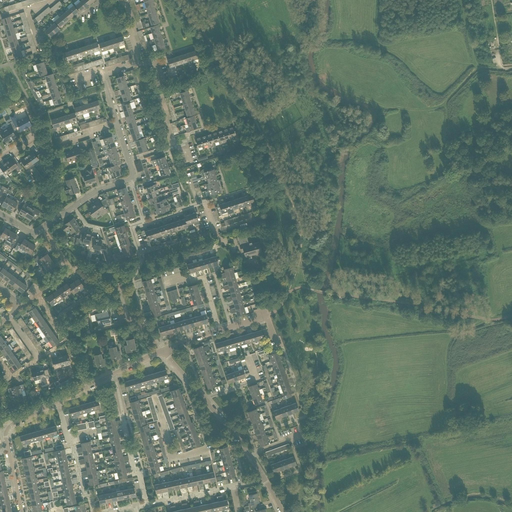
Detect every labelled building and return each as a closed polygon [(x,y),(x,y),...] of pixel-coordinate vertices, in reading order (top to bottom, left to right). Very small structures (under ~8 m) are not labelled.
[(90,4),(86,0),(82,0),(80,2),(86,9),(88,7),(87,6),(90,4)] [(154,6),(151,0),(144,2),(146,8),(154,6)] [(86,9),(80,2),(75,6),(81,12),(83,10),(84,11),(86,9)] [(79,12),(75,8),(73,5),(69,9),(75,17),(76,15),(76,14),(79,12)] [(155,11),(154,6),(146,8),(147,14),(155,11)] [(75,17),(69,9),(64,13),(69,19),(72,17),(73,18),(75,17)] [(157,17),(155,11),(147,14),(149,20),(157,17)] [(69,19),(64,13),(59,17),(65,24),(67,23),(66,22),(69,19)] [(12,23),(10,17),(2,19),(3,23),(2,23),(3,25),(12,23)] [(65,24),(59,17),(55,21),(60,27),(63,25),(64,26),(65,24)] [(159,23),(157,17),(149,20),(151,25),(159,23)] [(13,28),(12,23),(3,25),(4,28),(4,27),(6,31),(13,28)] [(60,29),(56,26),(54,23),(50,27),(56,34),(58,33),(57,32),(60,29)] [(158,25),(153,26),(150,27),(152,33),(160,31),(158,25)] [(56,34),(50,27),(45,31),(50,37),(53,35),(54,36),(56,34)] [(15,34),(13,28),(6,31),(7,34),(6,34),(7,37),(15,34)] [(161,36),(160,31),(152,33),(153,39),(161,36)] [(17,40),(15,34),(7,37),(7,39),(8,39),(9,42),(17,40)] [(122,36),(116,38),(119,46),(124,44),(122,36)] [(163,42),(161,36),(153,39),(155,45),(163,42)] [(119,46),(116,38),(110,40),(113,48),(114,52),(120,50),(119,46)] [(19,45),(17,40),(9,42),(10,46),(10,48),(19,45)] [(113,48),(110,40),(105,42),(107,50),(113,48)] [(99,50),(98,47),(97,42),(91,44),(93,52),(99,50)] [(107,50),(105,42),(99,44),(101,52),(107,50)] [(165,48),(163,42),(155,45),(157,51),(165,48)] [(93,52),(91,44),(85,46),(88,54),(93,52)] [(21,51),(19,45),(10,48),(11,50),(12,50),(13,54),(21,51)] [(88,54),(85,46),(80,48),(82,56),(88,54)] [(82,56),(80,48),(74,50),(76,58),(82,56)] [(76,58),(74,50),(68,52),(71,60),(76,58)] [(23,57),(21,52),(21,51),(13,54),(14,57),(13,57),(14,60),(23,57)] [(198,59),(196,51),(190,52),(193,60),(198,59)] [(71,60),(68,52),(62,54),(65,62),(71,60)] [(193,60),(190,52),(184,54),(187,62),(188,65),(193,63),(193,60)] [(187,62),(184,54),(179,56),(181,64),(187,62)] [(182,67),(181,64),(179,56),(173,58),(175,66),(176,69),(182,67)] [(175,66),(173,58),(167,60),(170,68),(175,66)] [(44,62),(36,65),(37,70),(45,68),(44,62)] [(47,74),(45,68),(37,70),(39,76),(47,74)] [(53,74),(48,75),(45,76),(46,82),(54,80),(53,74)] [(116,78),(118,84),(126,82),(124,76),(116,78)] [(56,85),(54,80),(46,82),(48,88),(56,85)] [(127,87),(126,82),(118,84),(119,90),(127,87)] [(58,91),(56,85),(48,88),(50,94),(58,91)] [(130,87),(127,87),(119,90),(121,96),(129,93),(132,92),(130,87)] [(60,97),(58,91),(50,94),(52,99),(60,97)] [(187,91),(183,92),(179,93),(181,99),(189,97),(187,91)] [(417,95),(423,102),(428,98),(421,91),(417,95)] [(131,99),(129,93),(121,96),(123,102),(131,99)] [(62,103),(60,97),(52,99),(54,105),(62,103)] [(191,102),(189,97),(181,99),(183,105),(191,102)] [(97,101),(91,102),(94,111),(100,109),(97,101)] [(94,111),(91,102),(86,104),(88,112),(94,111)] [(193,108),(191,102),(183,105),(185,111),(193,108)] [(129,103),(126,104),(121,106),(123,112),(131,109),(129,103)] [(88,112),(86,104),(80,106),(83,114),(88,112)] [(83,114),(80,106),(74,108),(77,116),(83,114)] [(13,114),(13,115),(9,107),(5,109),(9,116),(15,128),(18,127),(20,131),(25,129),(28,128),(28,127),(32,125),(27,116),(17,122),(13,114)] [(195,114),(193,108),(185,111),(187,117),(195,114)] [(133,115),(131,109),(123,112),(125,117),(133,115)] [(77,121),(76,118),(74,113),(68,115),(71,123),(77,121)] [(71,123),(68,115),(63,116),(65,125),(71,123)] [(135,120),(133,115),(125,117),(127,123),(135,120)] [(65,125),(63,116),(57,118),(59,126),(65,125)] [(193,116),(189,118),(185,119),(187,124),(195,122),(193,116)] [(15,128),(10,118),(5,121),(10,128),(8,129),(7,128),(3,131),(3,132),(0,133),(6,143),(11,140),(11,139),(13,138),(13,139),(16,137),(13,132),(14,131),(13,129),(15,128)] [(57,118),(51,120),(54,128),(56,128),(59,126),(57,118)] [(137,126),(135,120),(127,123),(129,129),(137,126)] [(197,128),(195,122),(187,124),(188,128),(186,129),(187,133),(190,132),(189,130),(197,128)] [(139,132),(137,126),(129,129),(131,134),(139,132)] [(236,136),(235,132),(233,127),(228,129),(231,138),(231,137),(232,140),(237,139),(236,136)] [(231,138),(228,129),(222,131),(225,139),(226,139),(229,138),(230,141),(232,140),(231,137),(231,138)] [(225,139),(222,131),(217,132),(220,141),(224,140),(224,143),(227,142),(226,139),(225,139)] [(140,138),(139,132),(131,134),(132,140),(140,138)] [(220,141),(217,132),(211,134),(214,143),(215,143),(218,142),(219,144),(221,144),(220,141)] [(214,143),(211,134),(206,136),(209,145),(209,144),(213,143),(214,146),(216,146),(215,143),(214,143)] [(103,139),(104,144),(104,145),(114,142),(112,136),(103,139)] [(209,145),(206,136),(201,138),(203,146),(204,146),(207,145),(208,148),(210,147),(209,144),(209,145)] [(140,140),(135,141),(137,147),(145,144),(147,144),(145,138),(143,139),(140,140)] [(203,146),(201,138),(195,139),(198,148),(202,147),(203,150),(205,149),(204,146),(203,146)] [(115,147),(114,142),(104,145),(106,150),(115,147)] [(139,153),(147,150),(145,144),(137,147),(139,153)] [(117,153),(115,147),(106,150),(108,156),(117,153)] [(68,162),(82,157),(79,148),(73,149),(73,150),(65,153),(66,156),(64,157),(65,162),(67,161),(68,162)] [(97,161),(93,150),(88,152),(90,159),(89,159),(90,163),(97,161)] [(41,159),(38,155),(36,156),(33,152),(26,156),(32,164),(33,166),(38,162),(39,163),(43,160),(41,159)] [(119,158),(117,153),(108,156),(110,161),(119,158)] [(32,164),(26,156),(20,161),(23,165),(28,171),(31,169),(34,167),(33,166),(32,164)] [(151,161),(153,166),(157,165),(166,162),(165,157),(151,161)] [(11,158),(6,163),(12,171),(16,168),(18,171),(22,168),(18,162),(16,164),(11,158)] [(121,164),(119,158),(110,161),(111,166),(111,167),(117,165),(121,164)] [(168,168),(166,162),(157,165),(159,171),(168,168)] [(12,171),(6,163),(0,166),(0,167),(2,169),(0,170),(0,174),(2,178),(4,179),(8,177),(6,175),(12,171)] [(119,170),(117,165),(111,167),(111,166),(108,167),(110,173),(119,170)] [(90,184),(96,182),(93,173),(91,168),(86,170),(88,174),(82,176),(83,181),(84,180),(86,186),(90,185),(90,184)] [(170,173),(168,168),(159,171),(161,176),(170,173)] [(206,178),(215,175),(213,171),(214,171),(214,169),(207,172),(206,169),(202,170),(201,171),(201,172),(201,173),(202,177),(198,178),(196,178),(194,171),(189,173),(193,183),(197,181),(206,178)] [(114,178),(121,176),(119,170),(110,173),(107,174),(109,182),(115,180),(114,178)] [(216,175),(215,175),(206,178),(208,184),(217,181),(215,177),(216,176),(216,175)] [(68,187),(64,188),(66,193),(69,192),(70,195),(78,192),(73,178),(65,181),(68,187)] [(218,181),(217,181),(208,184),(210,190),(219,187),(217,182),(218,182),(218,181)] [(144,188),(146,194),(155,191),(155,190),(157,190),(155,182),(146,185),(147,187),(144,188)] [(219,187),(210,190),(207,191),(210,198),(213,197),(212,195),(221,193),(219,188),(220,188),(220,186),(219,187)] [(117,190),(119,195),(119,196),(127,194),(125,188),(117,190)] [(11,195),(10,195),(12,191),(7,189),(5,192),(3,195),(2,198),(5,199),(1,205),(7,209),(12,200),(9,198),(11,195)] [(159,195),(158,192),(157,190),(155,190),(155,191),(146,194),(148,199),(157,196),(156,196),(159,195)] [(129,199),(127,194),(119,196),(121,202),(129,199)] [(161,201),(160,197),(159,195),(156,196),(157,196),(148,199),(149,205),(154,203),(158,202),(161,201)] [(252,196),(248,197),(247,196),(243,197),(242,196),(241,197),(241,198),(244,206),(248,205),(248,206),(250,206),(251,207),(254,206),(253,203),(254,202),(252,196)] [(244,206),(241,198),(237,199),(237,198),(235,198),(236,199),(239,208),(244,206)] [(25,217),(31,206),(25,203),(26,201),(23,199),(21,203),(19,206),(22,207),(18,213),(25,217)] [(131,205),(129,199),(121,202),(123,208),(131,205)] [(169,204),(166,200),(165,200),(165,199),(162,200),(161,201),(158,202),(154,203),(155,209),(164,206),(164,205),(169,204)] [(239,208),(236,199),(231,201),(231,200),(230,200),(230,201),(233,210),(239,208)] [(18,208),(19,206),(21,203),(17,200),(15,202),(12,200),(7,209),(12,212),(15,207),(18,208)] [(105,211),(101,205),(98,201),(92,205),(93,206),(88,210),(93,218),(100,213),(101,214),(105,211)] [(233,210),(230,201),(226,203),(225,202),(224,202),(224,203),(227,212),(233,210)] [(227,212),(224,203),(220,205),(220,204),(217,204),(217,206),(217,207),(215,208),(218,217),(222,215),(222,213),(227,212)] [(165,209),(170,207),(169,204),(164,205),(164,206),(155,209),(156,211),(155,212),(156,215),(162,213),(163,213),(164,213),(165,212),(166,211),(165,209)] [(133,211),(131,205),(123,208),(125,214),(133,211)] [(38,217),(40,214),(38,213),(39,212),(35,209),(34,209),(31,206),(25,217),(31,220),(32,217),(33,218),(33,220),(34,221),(36,217),(37,217),(38,217)] [(133,211),(125,214),(121,215),(122,216),(123,217),(125,222),(127,221),(127,219),(135,217),(133,211)] [(189,214),(189,215),(192,223),(198,221),(195,213),(191,214),(190,213),(189,214)] [(192,223),(189,215),(185,216),(185,215),(183,216),(184,219),(187,227),(193,226),(192,223)] [(65,232),(68,230),(71,234),(79,228),(75,222),(76,221),(73,218),(64,225),(65,225),(62,227),(65,232)] [(187,227),(184,219),(180,220),(180,219),(179,220),(179,221),(182,229),(187,227)] [(182,229),(179,221),(174,222),(174,221),(173,222),(173,223),(176,231),(182,229)] [(176,231),(173,223),(169,224),(168,223),(167,223),(167,224),(170,233),(176,231)] [(163,225),(161,225),(162,226),(164,235),(168,234),(169,236),(171,235),(170,233),(167,224),(163,226),(163,225)] [(115,227),(109,229),(110,231),(115,231),(116,231),(117,234),(125,232),(123,226),(115,228),(115,227)] [(164,235),(162,226),(157,228),(157,227),(156,227),(156,228),(159,237),(164,235)] [(6,239),(11,232),(5,228),(2,233),(0,232),(0,237),(1,236),(6,239)] [(159,237),(156,228),(152,229),(151,229),(150,229),(150,230),(153,239),(157,237),(157,239),(159,239),(159,237)] [(151,247),(149,240),(153,239),(150,230),(146,231),(146,230),(144,231),(146,236),(143,237),(147,252),(156,249),(156,247),(154,247),(154,246),(151,247)] [(6,239),(4,243),(9,246),(12,248),(13,246),(16,242),(13,240),(16,235),(17,234),(15,233),(14,234),(11,232),(6,239)] [(90,244),(92,234),(85,232),(83,240),(79,239),(80,239),(77,238),(75,244),(78,245),(85,246),(86,243),(90,244)] [(127,237),(125,232),(117,234),(119,240),(127,237)] [(262,255),(258,242),(253,244),(252,242),(248,243),(247,239),(246,239),(245,235),(246,235),(238,237),(240,245),(239,245),(241,252),(244,252),(245,256),(255,253),(256,257),(262,255)] [(129,243),(127,237),(119,240),(121,246),(129,243)] [(95,238),(94,243),(94,245),(90,244),(88,250),(95,252),(96,249),(103,251),(104,246),(101,246),(102,242),(100,242),(101,240),(95,238)] [(25,250),(29,243),(24,239),(21,244),(18,243),(15,249),(18,250),(20,247),(25,250)] [(24,252),(23,253),(27,255),(27,256),(28,257),(31,259),(32,257),(35,253),(34,252),(32,251),(35,246),(29,243),(25,250),(24,252)] [(131,249),(129,243),(121,246),(122,252),(131,249)] [(133,255),(132,252),(131,249),(122,252),(119,253),(120,255),(123,254),(124,257),(133,255)] [(50,260),(47,254),(45,255),(44,253),(34,259),(37,264),(38,263),(40,267),(50,260)] [(218,265),(216,256),(215,255),(213,255),(214,257),(210,258),(212,266),(218,265)] [(212,266),(210,258),(210,257),(208,257),(208,259),(204,260),(207,268),(212,266)] [(207,268),(204,260),(204,258),(202,259),(202,260),(198,261),(201,270),(207,268)] [(54,265),(50,260),(40,267),(43,272),(45,275),(51,271),(49,268),(54,265)] [(201,270),(198,261),(198,260),(196,260),(197,262),(193,263),(195,272),(201,270)] [(195,272),(193,263),(192,262),(190,262),(191,264),(187,265),(189,273),(195,272)] [(230,268),(228,268),(224,270),(225,273),(220,275),(220,277),(234,273),(232,267),(230,268)] [(7,282),(12,275),(8,272),(3,278),(7,282)] [(236,279),(234,273),(220,277),(221,279),(226,278),(227,281),(236,279)] [(12,286),(17,279),(12,275),(7,282),(12,286)] [(17,289),(22,283),(17,279),(12,286),(17,289)] [(80,282),(78,279),(76,281),(76,280),(73,282),(73,283),(78,290),(80,293),(85,289),(84,287),(86,286),(82,280),(80,282)] [(142,282),(144,288),(154,285),(153,283),(152,283),(151,279),(142,282)] [(237,285),(236,279),(227,281),(228,285),(223,286),(224,288),(237,285)] [(27,286),(22,283),(17,289),(22,293),(27,286)] [(78,290),(73,283),(68,286),(72,291),(71,291),(73,294),(78,290)] [(68,286),(67,284),(62,287),(67,295),(71,291),(72,291),(68,286)] [(154,287),(154,285),(144,288),(146,294),(154,291),(153,287),(154,287)] [(188,287),(188,288),(187,288),(187,290),(189,289),(190,293),(198,291),(197,285),(188,287)] [(239,290),(237,285),(224,288),(224,291),(229,289),(230,293),(239,290)] [(67,295),(62,287),(57,291),(62,298),(67,295)] [(241,296),(239,290),(230,293),(231,296),(226,298),(227,300),(241,296)] [(62,298),(57,291),(52,294),(57,302),(58,303),(63,300),(62,298)] [(155,295),(154,291),(146,294),(147,299),(157,296),(157,295),(155,295)] [(198,291),(190,293),(188,294),(189,295),(190,295),(191,299),(200,296),(198,291)] [(57,302),(52,294),(47,298),(52,305),(57,302)] [(158,298),(157,296),(147,299),(149,305),(158,302),(156,299),(158,298)] [(200,296),(191,299),(190,299),(190,301),(192,301),(193,305),(202,302),(200,296)] [(242,302),(241,296),(227,300),(228,302),(233,301),(234,304),(242,302)] [(159,306),(158,302),(149,305),(151,311),(160,308),(160,306),(159,306)] [(244,308),(242,302),(234,304),(235,308),(230,309),(230,312),(244,308)] [(28,312),(31,316),(32,317),(39,312),(35,307),(28,312)] [(161,310),(160,308),(151,311),(152,317),(161,314),(160,310),(161,310)] [(246,314),(244,309),(244,308),(230,312),(231,314),(236,312),(237,316),(246,314)] [(42,317),(39,312),(32,317),(35,322),(42,317)] [(108,312),(103,313),(94,315),(96,321),(97,321),(98,326),(104,324),(105,326),(111,324),(110,323),(111,323),(110,318),(109,318),(108,312)] [(202,324),(199,314),(197,315),(198,316),(193,317),(196,326),(202,324)] [(208,323),(205,314),(201,315),(201,314),(199,314),(202,324),(208,323)] [(45,322),(42,317),(35,322),(39,327),(45,322)] [(196,326),(193,317),(189,319),(189,317),(187,318),(190,328),(196,326)] [(190,328),(187,318),(186,318),(186,320),(182,321),(184,329),(190,328)] [(184,329),(182,321),(178,322),(177,320),(176,321),(179,331),(184,329)] [(179,331),(176,321),(174,321),(174,323),(170,324),(173,333),(179,331)] [(49,327),(45,322),(39,327),(42,332),(49,327)] [(167,334),(164,324),(162,325),(163,326),(159,327),(161,336),(167,334)] [(173,333),(170,324),(166,325),(166,324),(164,324),(167,334),(173,333)] [(258,331),(256,326),(254,327),(258,340),(264,339),(261,330),(258,331)] [(52,332),(49,327),(42,332),(46,337),(52,332)] [(258,340),(254,327),(252,327),(253,332),(250,333),(252,342),(258,340)] [(252,342),(250,333),(246,334),(245,329),(242,330),(246,344),(252,342)] [(246,344),(242,330),(240,331),(242,336),(238,337),(241,345),(246,344)] [(46,337),(43,338),(47,344),(49,342),(56,337),(52,332),(46,337)] [(235,347),(231,333),(229,334),(230,339),(227,340),(229,349),(235,347)] [(241,345),(238,337),(235,338),(233,333),(231,333),(235,347),(241,345)] [(229,349),(227,340),(223,341),(222,336),(219,337),(223,350),(229,349)] [(59,342),(56,337),(49,342),(53,347),(59,342)] [(223,350),(219,337),(217,338),(219,343),(215,344),(217,352),(223,350)] [(12,346),(21,340),(19,338),(15,340),(11,343),(12,346)] [(133,339),(129,340),(126,340),(127,345),(125,346),(126,353),(136,351),(133,339)] [(39,341),(34,345),(36,347),(38,350),(42,347),(43,346),(39,341)] [(204,352),(202,348),(204,347),(203,345),(193,349),(195,355),(204,352)] [(11,351),(7,346),(0,351),(4,355),(11,351)] [(121,358),(120,353),(120,351),(117,352),(116,347),(109,348),(111,360),(121,358)] [(14,356),(11,351),(4,355),(7,360),(14,356)] [(205,356),(204,352),(195,355),(197,361),(207,357),(206,355),(205,356)] [(269,355),(270,359),(269,360),(270,361),(279,358),(277,352),(269,355)] [(106,365),(105,360),(105,358),(102,359),(101,354),(94,356),(97,367),(106,365)] [(52,358),(53,363),(55,369),(70,364),(67,355),(59,357),(59,356),(52,358)] [(18,360),(14,356),(7,360),(11,365),(18,360)] [(208,359),(207,357),(197,361),(199,366),(208,363),(206,359),(208,359)] [(281,363),(279,358),(270,361),(270,363),(272,363),(273,367),(281,363)] [(21,365),(18,361),(18,360),(11,365),(14,370),(21,365)] [(209,367),(208,363),(199,366),(201,372),(211,368),(210,367),(209,367)] [(283,369),(281,363),(273,367),(274,370),(273,371),(274,373),(283,369)] [(37,372),(32,373),(33,378),(34,381),(42,379),(43,385),(47,384),(49,390),(54,388),(50,373),(48,368),(43,370),(43,369),(38,370),(38,371),(37,372)] [(212,370),(211,368),(201,372),(203,377),(212,374),(210,371),(212,370)] [(245,377),(244,373),(242,369),(238,370),(238,369),(236,370),(237,371),(240,379),(245,377)] [(286,375),(283,369),(274,373),(274,375),(276,374),(277,378),(286,375)] [(165,370),(160,372),(162,382),(164,381),(164,380),(168,379),(165,370)] [(240,379),(237,371),(233,372),(232,371),(230,372),(231,373),(234,381),(240,379)] [(162,382),(160,372),(154,373),(156,382),(160,381),(161,382),(162,382)] [(156,382),(154,373),(148,375),(151,385),(153,385),(152,383),(156,382)] [(234,381),(231,373),(227,374),(226,373),(225,374),(225,375),(228,384),(234,381)] [(213,378),(212,374),(203,377),(205,383),(215,379),(215,378),(213,378)] [(151,385),(148,375),(142,377),(145,385),(149,384),(149,386),(151,385)] [(288,380),(286,375),(277,378),(278,382),(277,382),(278,384),(288,380)] [(145,385),(142,377),(136,378),(139,389),(141,388),(141,386),(145,385)] [(139,389),(136,378),(131,380),(133,389),(137,388),(138,389),(139,389)] [(216,386),(215,382),(216,381),(215,379),(205,383),(208,389),(216,386)] [(133,389),(131,380),(125,382),(127,390),(128,392),(130,391),(129,390),(133,389)] [(290,386),(288,380),(278,384),(278,386),(280,385),(281,389),(290,386)] [(55,382),(54,383),(58,390),(68,385),(66,381),(60,384),(59,383),(58,381),(55,382)] [(256,384),(253,385),(248,387),(250,393),(258,390),(260,389),(259,388),(258,388),(256,384)] [(24,390),(24,389),(23,385),(8,389),(9,393),(12,392),(14,399),(22,396),(21,391),(24,390)] [(292,392),(290,386),(281,389),(283,393),(281,393),(282,395),(283,395),(292,392)] [(180,394),(178,389),(170,392),(171,396),(170,396),(171,398),(180,394)] [(260,394),(258,390),(250,393),(252,399),(260,396),(262,395),(262,393),(260,394)] [(183,400),(180,394),(171,398),(171,400),(173,399),(174,403),(183,400)] [(262,399),(260,396),(252,399),(254,404),(262,401),(264,401),(264,399),(262,399)] [(98,400),(91,402),(94,410),(98,409),(99,411),(101,410),(98,400)] [(138,400),(134,401),(130,403),(131,409),(142,406),(141,404),(140,404),(138,400)] [(175,407),(174,407),(175,409),(185,406),(183,400),(174,403),(175,407)] [(94,410),(91,402),(86,403),(89,414),(91,413),(90,411),(94,410)] [(89,414),(86,403),(80,405),(83,414),(87,413),(87,414),(89,414)] [(293,413),(289,403),(288,404),(288,405),(284,407),(287,415),(293,413)] [(296,403),(291,404),(291,403),(289,403),(293,413),(299,411),(296,403)] [(83,414),(80,405),(74,407),(77,417),(79,417),(79,415),(83,414)] [(142,408),(142,406),(131,409),(133,414),(142,412),(141,408),(142,408)] [(187,411),(185,406),(175,409),(175,411),(177,411),(178,414),(187,411)] [(77,417),(74,407),(68,409),(71,417),(75,416),(76,418),(77,417)] [(282,417),(278,407),(276,408),(277,410),(273,411),(276,419),(282,417)] [(287,415),(284,407),(280,408),(280,407),(278,407),(282,417),(287,415)] [(259,413),(257,413),(256,409),(248,412),(250,418),(260,414),(259,413)] [(189,417),(187,411),(178,414),(180,418),(178,419),(179,421),(189,417)] [(143,416),(142,412),(133,414),(135,420),(145,417),(145,415),(143,416)] [(260,420),(259,417),(260,416),(260,414),(250,418),(252,424),(260,420)] [(146,419),(145,417),(135,420),(137,426),(145,424),(144,420),(146,419)] [(191,423),(189,417),(179,421),(179,422),(181,422),(182,426),(184,425),(191,423)] [(121,423),(120,420),(115,421),(114,418),(105,420),(107,426),(121,423)] [(263,424),(262,424),(260,420),(252,424),(254,429),(264,426),(263,424)] [(192,422),(191,423),(184,425),(185,429),(184,430),(184,431),(194,428),(192,422)] [(116,426),(121,425),(121,423),(107,426),(108,432),(117,430),(116,426)] [(148,429),(147,425),(138,427),(140,433),(150,430),(150,429),(148,429)] [(55,426),(49,428),(52,438),(54,437),(53,436),(57,435),(55,426)] [(264,432),(263,428),(264,427),(264,426),(254,429),(256,435),(264,432)] [(52,438),(49,428),(43,429),(46,438),(50,437),(51,441),(53,441),(52,438)] [(196,434),(194,428),(184,431),(185,433),(186,433),(188,437),(196,434)] [(46,438),(43,429),(37,431),(40,441),(42,441),(41,439),(46,438)] [(151,432),(150,430),(140,433),(142,439),(150,437),(149,433),(151,432)] [(40,441),(37,431),(32,433),(34,441),(38,440),(38,442),(40,441)] [(268,437),(267,435),(266,436),(264,432),(256,435),(258,440),(268,437)] [(34,441),(32,433),(26,435),(29,445),(30,444),(30,443),(34,441)] [(119,438),(124,437),(123,434),(109,437),(111,443),(119,441),(119,438)] [(198,439),(196,434),(188,437),(189,440),(188,441),(189,443),(198,439)] [(29,445),(26,435),(20,436),(22,445),(26,444),(27,445),(29,445)] [(151,441),(150,437),(142,439),(143,445),(153,442),(153,440),(151,441)] [(269,443),(267,439),(268,438),(268,437),(258,440),(260,446),(269,443)] [(200,445),(198,439),(189,443),(189,445),(191,444),(192,448),(200,445)] [(90,442),(86,442),(81,444),(82,447),(77,448),(77,451),(91,448),(90,442)] [(154,444),(153,442),(143,445),(145,451),(154,448),(152,444),(154,444)] [(121,450),(126,448),(126,446),(112,449),(113,455),(122,453),(121,450)] [(219,449),(220,453),(218,453),(219,455),(220,455),(229,453),(227,447),(219,449)] [(155,452),(154,448),(145,451),(147,456),(157,454),(156,452),(155,452)] [(66,455),(65,450),(65,449),(56,451),(57,456),(55,456),(55,458),(66,455)] [(84,459),(79,460),(80,462),(93,459),(96,459),(95,453),(92,454),(83,455),(84,459)] [(231,458),(229,453),(220,455),(221,459),(220,459),(220,461),(222,461),(231,458)] [(157,455),(157,454),(147,456),(148,462),(157,460),(156,456),(157,455)] [(32,456),(27,457),(22,458),(23,465),(32,463),(31,459),(33,458),(32,456)] [(293,456),(289,458),(289,456),(287,457),(290,467),(296,465),(293,456)] [(290,467),(287,457),(285,458),(286,459),(282,461),(285,469),(290,467)] [(124,461),(129,460),(128,458),(114,461),(116,467),(124,465),(124,461)] [(232,464),(231,458),(222,461),(223,465),(222,465),(222,467),(224,467),(232,464)] [(158,464),(157,460),(148,462),(150,468),(160,465),(160,463),(158,464)] [(279,471),(275,461),(274,462),(274,463),(270,465),(273,473),(279,471)] [(285,469),(282,461),(278,462),(277,461),(275,461),(279,471),(285,469)] [(234,470),(232,464),(224,467),(225,471),(223,471),(224,473),(225,472),(234,470)] [(96,471),(95,465),(86,467),(87,471),(82,472),(82,474),(96,471)] [(161,467),(160,465),(150,468),(152,474),(160,471),(159,467),(161,467)] [(35,470),(35,468),(25,471),(26,476),(34,475),(34,470),(35,470)] [(126,473),(131,472),(131,470),(117,473),(118,479),(127,477),(126,473)] [(235,476),(234,470),(225,472),(226,476),(225,477),(225,478),(227,478),(235,476)] [(213,472),(209,473),(209,471),(207,472),(209,482),(215,481),(213,472)] [(71,479),(70,473),(61,475),(62,479),(60,479),(60,481),(71,479)] [(203,483),(201,475),(197,475),(197,474),(195,474),(197,485),(203,483)] [(192,486),(190,477),(186,478),(185,476),(183,477),(186,487),(192,486)] [(98,483),(97,477),(89,479),(89,482),(84,483),(85,486),(98,483)] [(180,488),(178,480),(174,481),(173,479),(172,479),(174,490),(180,488)] [(168,491),(166,482),(162,483),(162,482),(160,482),(162,492),(168,491)] [(73,491),(72,485),(63,487),(64,491),(62,491),(63,493),(73,491)] [(130,498),(128,489),(124,490),(123,488),(121,489),(124,499),(130,498)] [(118,500),(116,492),(112,493),(111,491),(110,491),(112,502),(118,500)] [(40,494),(40,492),(30,494),(31,500),(40,498),(39,494),(40,494)] [(106,503),(104,494),(104,492),(98,494),(100,504),(106,503)] [(248,503),(249,509),(258,507),(257,503),(259,503),(257,493),(249,495),(250,503),(248,503)] [(222,496),(219,496),(222,510),(228,509),(227,500),(223,501),(222,496)] [(212,511),(217,511),(215,502),(211,503),(210,498),(208,499),(210,511),(212,511)] [(11,506),(9,501),(1,502),(1,507),(0,507),(0,509),(11,506)] [(204,511),(203,505),(199,506),(198,501),(196,501),(198,511),(204,511)] [(43,505),(43,503),(32,506),(33,511),(42,510),(41,506),(43,505)]
